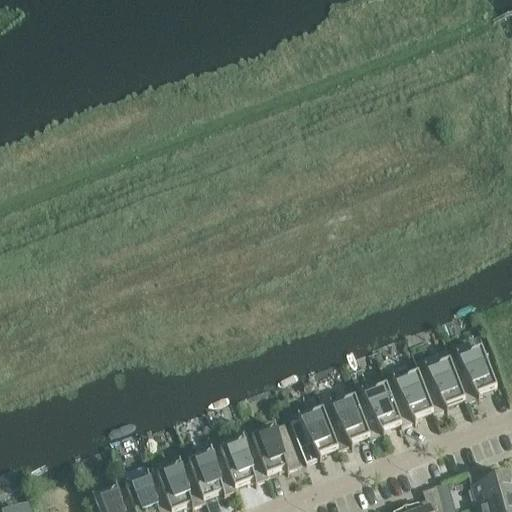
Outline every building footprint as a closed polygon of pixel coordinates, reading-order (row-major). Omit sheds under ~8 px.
[(457,362),(449,365),(464,405),(465,407),(477,402),(479,405),(480,404),(477,400),(497,393),(482,353),(459,362),(457,360),(456,360),(457,362)] [(426,375),(418,378),(433,417),(432,418),(433,420),(446,415),(447,417),(448,417),(446,412),(464,405),(449,365),(427,374),(426,372),(425,372),(426,375)] [(394,387),(386,390),(401,429),(401,430),(401,432),(414,427),(415,429),(416,429),(414,424),(432,418),(433,417),(418,378),(395,386),(394,384),(393,385),(394,387)] [(362,399),(354,402),(369,442),(370,444),(382,439),(383,441),(385,441),(382,437),(401,430),(401,429),(386,390),(363,399),(362,396),(361,397),(362,399)] [(331,411),(322,414),(338,454),(337,454),(338,456),(351,451),(352,454),(353,453),(351,449),(369,442),(354,402),(332,411),(331,409),(329,409),(331,411)] [(338,454),(322,414),(300,423),(299,421),(298,421),(299,424),(290,427),(306,468),(319,464),(320,466),(321,465),(319,461),(337,454),(338,454)] [(275,433),(252,442),(267,481),(268,481),(286,474),(287,478),(289,478),(288,476),(301,471),(284,429),(276,432),(275,430),(274,430),(275,433)] [(243,445),(220,454),(236,493),(254,486),(256,491),(257,490),(256,488),(269,483),(268,481),(267,481),(252,442),(244,445),(243,442),(242,443),(243,445)] [(211,457),(189,466),(204,506),(205,505),(223,499),(224,503),(225,503),(225,500),(237,495),(236,493),(220,454),(212,457),(212,455),(211,455),(211,457)] [(179,470),(157,478),(169,511),(187,511),(191,511),(194,511),(206,508),(205,505),(204,506),(189,466),(181,469),(180,467),(179,467),(179,470)] [(121,479),(125,491),(133,511),(169,511),(157,478),(149,482),(148,479),(145,470),(121,479)] [(469,482),(477,511),(511,502),(511,497),(511,492),(511,487),(509,488),(506,481),(498,483),(495,475),(496,475),(496,473),(468,481),(468,482),(469,482)] [(443,511),(437,490),(422,496),(428,511),(443,511)] [(133,511),(125,491),(117,494),(117,491),(115,492),(116,494),(93,503),(96,511),(133,511)] [(511,511),(511,502),(477,511),(511,511)]
